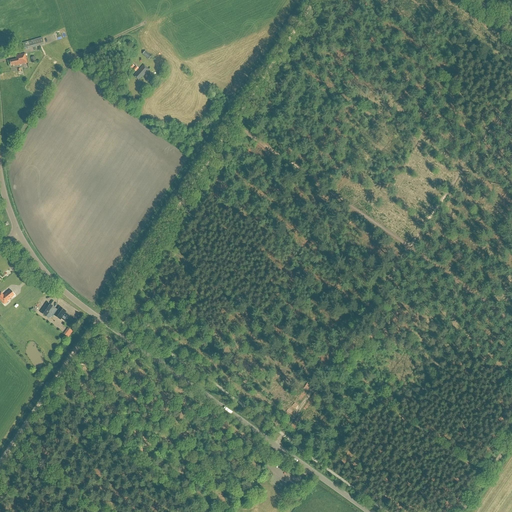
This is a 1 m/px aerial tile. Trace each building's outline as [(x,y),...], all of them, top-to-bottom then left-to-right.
[(35,41),(39,39),(23,44),(24,49),(37,45),(35,41)] [(143,55),(149,60),(151,57),(146,51),(143,55)] [(14,67),(27,63),(25,54),(15,57),(16,60),(10,61),(11,66),(13,66),(14,67)] [(149,70),(144,65),(134,76),(139,81),(149,70)] [(1,293),(0,293),(0,299),(5,305),(8,301),(15,295),(11,291),(4,296),(1,293)] [(53,307),(51,305),(47,303),(40,313),(46,317),(53,307)] [(60,308),(54,316),(61,320),(61,319),(65,322),(69,316),(66,313),(66,312),(60,308)] [(68,337),(72,332),(68,328),(64,334),(68,337)]
